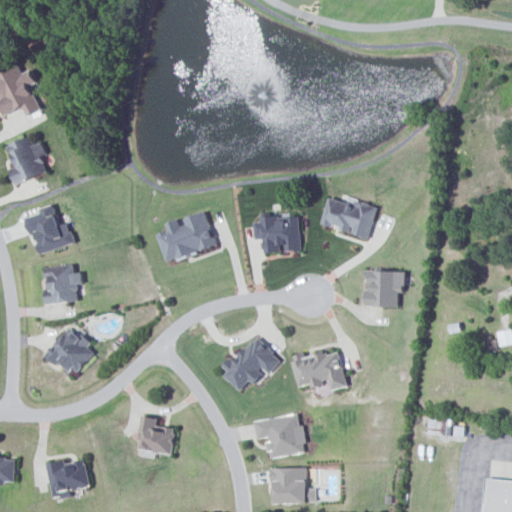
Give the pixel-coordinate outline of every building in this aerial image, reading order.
[(0,71),(0,89),(3,97),(0,98),(0,101),(5,114),(24,106),(27,114),(42,108),(34,89),(40,87),(32,68),(25,71),(21,63),(0,71)] [(17,182),(50,172),(44,153),(47,152),(44,141),(36,143),(33,135),(9,143),(16,166),(13,167),(17,182)] [(379,204),(358,199),(357,203),(330,197),(324,224),(371,235),(379,204)] [(41,253),(77,242),(70,221),(61,224),(57,210),(30,218),(41,253)] [(218,245),(208,210),(167,223),(169,229),(159,232),(167,260),(218,245)] [(266,252),(285,250),(303,249),(300,212),(263,215),(263,220),(256,221),(257,238),(265,238),(266,252)] [(83,271),(76,272),(75,263),(47,266),(50,303),(80,300),(79,283),(84,282),(83,271)] [(400,306),(401,291),(407,291),(407,270),(369,269),(368,305),(400,306)] [(99,348),(74,325),(48,353),(73,376),(99,348)] [(511,328),(498,330),(500,345),(511,344),(511,328)] [(270,374),(283,359),(257,335),(224,371),(243,388),(251,379),(255,383),(266,371),(270,374)] [(349,385),(341,349),(308,357),(306,352),(294,355),(301,386),(312,383),(313,386),(331,382),(333,389),(349,385)] [(256,419),(259,439),(268,438),(272,458),(307,452),(305,442),(307,442),(302,412),(256,419)] [(160,418),(145,415),(139,448),(173,454),(178,428),(159,424),(160,418)] [(0,482),(7,483),(8,481),(16,481),(18,456),(0,455),(0,482)] [(93,487),(88,459),(67,462),(67,459),(49,462),(56,499),(74,496),(73,490),(93,487)] [(274,503),(319,501),(318,487),(310,487),(309,466),(273,467),(274,503)] [(511,511),(511,479),(488,478),(485,511),(511,511)]
